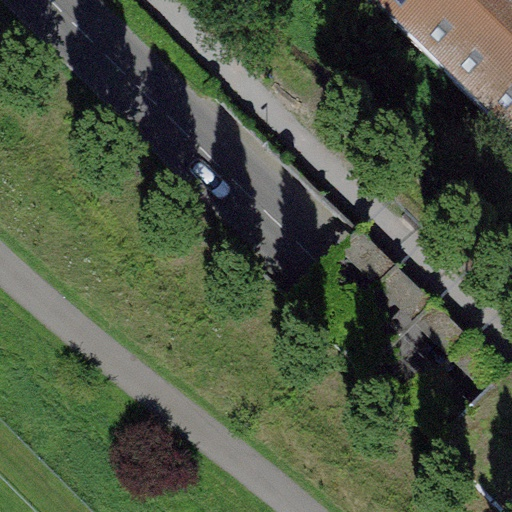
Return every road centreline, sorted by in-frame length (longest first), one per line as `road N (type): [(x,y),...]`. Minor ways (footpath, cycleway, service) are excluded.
road 1 (tertiary): [(52,0),(511,461)]
road 2 (track): [(298,511),(49,304),(0,251)]
